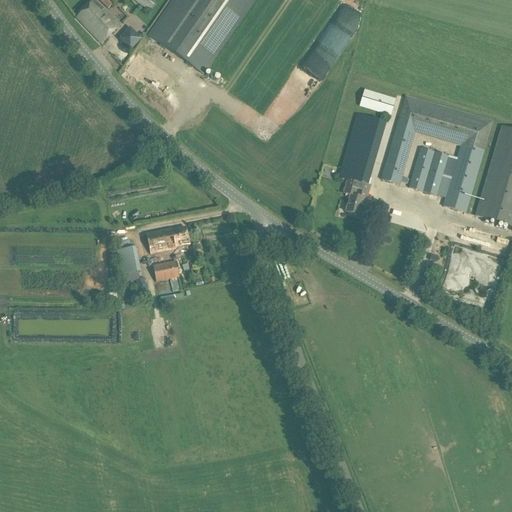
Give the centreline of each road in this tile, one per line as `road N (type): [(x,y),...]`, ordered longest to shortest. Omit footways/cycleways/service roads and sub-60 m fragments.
road 1 (unclassified): [(359,511),(260,252),(265,216)]
road 2 (tertiary): [(265,216),(172,147),(42,0)]
road 3 (tertiary): [(511,361),(265,216)]
